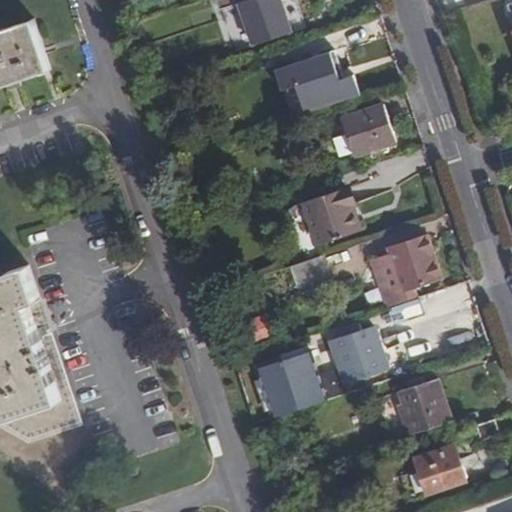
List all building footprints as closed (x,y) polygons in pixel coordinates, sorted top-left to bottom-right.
[(166,0),(136,0),(141,13),(168,3),(166,0)] [(227,0),(230,7),(246,1),(247,3),(259,42),(297,30),(287,0),(227,0)] [(468,0),(471,9),(499,0),(468,0)] [(29,22),(0,32),(0,87),(46,72),(29,22)] [(337,53),(272,74),(279,95),(293,90),(303,117),(362,98),(355,77),(346,81),(337,53)] [(386,107),(343,121),(356,158),(398,144),(386,107)] [(348,187),(303,202),(318,246),(362,232),(348,187)] [(208,240),(222,282),(265,268),(251,226),(208,240)] [(429,234),(389,247),(392,254),(373,260),(388,308),(416,299),(413,291),(445,280),(429,234)] [(327,272),(322,258),(295,267),(302,280),(327,272)] [(212,285),(216,298),(269,281),(265,268),(222,282),(212,285)] [(0,431),(59,412),(27,313),(37,310),(26,275),(0,283),(0,431)] [(416,299),(388,308),(388,309),(393,324),(422,314),(416,299)] [(344,338),(335,340),(341,352),(335,354),(344,382),(354,383),(389,371),(374,328),(362,332),(360,325),(342,331),(344,338)] [(323,404),(307,355),(253,373),(269,422),(323,404)] [(440,381),(402,393),(406,406),(400,408),(410,437),(454,424),(440,381)] [(499,424),(477,431),(483,449),(504,442),(499,424)] [(456,452),(417,465),(429,500),(468,488),(456,452)]
